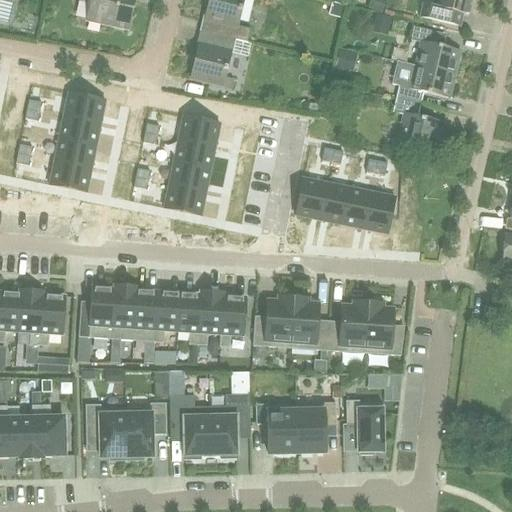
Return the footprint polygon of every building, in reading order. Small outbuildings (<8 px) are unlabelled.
[(127,30),(134,1),(130,0),(80,0),(91,2),(86,21),(127,30)] [(234,41),(234,42),(245,45),(248,31),(236,28),(242,0),(209,0),(201,33),(234,41)] [(383,13),(387,0),(376,0),(373,10),(383,13)] [(474,2),(474,0),(435,0),(434,6),(422,4),(419,18),(431,21),(456,26),(459,14),(468,16),(472,2),(474,2)] [(329,15),(342,18),(345,6),(333,3),(329,15)] [(374,27),(390,31),(393,18),(377,14),(374,27)] [(420,45),(415,67),(418,67),(454,76),(460,53),(438,47),(441,35),(412,28),(409,42),(420,45)] [(231,55),(234,42),(234,41),(201,33),(190,81),(231,90),(233,82),(224,79),(230,54),(231,55)] [(339,67),(353,71),(357,57),(343,53),(339,67)] [(395,101),(420,106),(423,94),(448,101),(454,76),(418,67),(415,67),(396,62),(391,85),(399,86),(395,101)] [(48,99),(61,101),(63,86),(50,85),(48,99)] [(67,101),(61,123),(98,133),(104,111),(67,101)] [(418,119),(420,106),(395,101),(392,114),(403,117),(398,140),(437,149),(442,125),(418,119)] [(42,104),(32,102),(30,111),(40,113),(42,104)] [(38,121),(40,113),(30,111),(28,119),(38,121)] [(182,122),(176,144),(213,154),(219,132),(182,122)] [(61,123),(56,145),(93,155),(98,133),(61,123)] [(159,137),(161,129),(150,127),(148,135),(159,137)] [(158,146),(159,137),(148,135),(147,143),(158,146)] [(176,144),(170,167),(207,176),(213,154),(176,144)] [(56,145),(50,167),(87,176),(93,155),(56,145)] [(32,150),(23,148),(21,156),(31,158),(32,150)] [(335,165),(337,153),(328,151),(326,163),(335,165)] [(342,166),(344,155),(337,153),(335,165),(342,166)] [(29,166),(31,158),(21,156),(20,164),(29,166)] [(378,176),(380,165),(372,163),(370,174),(378,176)] [(386,177),(388,166),(380,165),(378,176),(386,177)] [(50,167),(44,188),(81,198),(87,176),(50,167)] [(170,167),(164,189),(201,198),(207,176),(170,167)] [(149,182),(151,173),(141,171),(139,179),(149,182)] [(147,191),(149,182),(139,179),(137,188),(147,191)] [(265,180),(265,201),(278,202),(279,180),(265,180)] [(296,188),(284,225),(306,232),(318,195),(296,188)] [(164,189),(158,211),(195,220),(201,198),(164,189)] [(318,195),(306,232),(328,238),(340,202),(318,195)] [(340,202),(328,238),(350,244),(360,207),(340,202)] [(360,207),(350,244),(371,250),(382,213),(360,207)] [(511,236),(503,236),(502,261),(511,261),(511,236)] [(111,342),(115,288),(114,288),(114,291),(92,290),(91,305),(80,304),(78,340),(102,341),(111,342)] [(115,288),(111,342),(120,342),(133,343),(134,331),(136,290),(115,288)] [(134,331),(133,343),(145,344),(155,344),(158,294),(137,293),(137,290),(136,290),(134,331)] [(0,343),(4,344),(5,332),(17,332),(20,292),(19,292),(19,294),(0,293),(0,343)] [(29,346),(38,347),(42,293),(20,292),(17,332),(30,333),(29,346)] [(38,347),(47,347),(48,335),(61,336),(64,298),(42,296),(42,293),(38,347)] [(179,295),(158,294),(155,344),(164,345),(164,332),(177,333),(179,295)] [(189,347),(198,347),(201,294),(200,294),(200,296),(179,295),(177,333),(189,334),(189,347)] [(208,335),(220,336),(223,295),(201,294),(198,347),(207,348),(208,335)] [(230,336),(243,337),(245,299),(223,298),(224,295),(223,295),(220,336),(219,348),(229,349),(230,336)] [(278,298),(278,302),(267,301),(266,318),(254,317),(252,347),(289,349),(293,299),(278,298)] [(308,300),(293,299),(289,349),(327,352),(329,322),(317,321),(318,305),(308,304),(308,300)] [(341,323),(329,322),(327,352),(364,354),(368,304),(353,303),(352,307),(342,306),(341,323)] [(382,309),(382,305),(368,304),(364,354),(400,357),(403,328),(391,327),(393,310),(382,309)] [(29,346),(28,361),(37,362),(38,347),(29,346)] [(120,349),(111,348),(110,364),(119,365),(120,349)] [(188,363),(196,364),(197,352),(189,351),(188,363)] [(153,356),(144,355),(144,364),(153,364),(153,356)] [(54,359),(39,358),(38,373),(53,374),(54,359)] [(95,380),(95,372),(82,372),(82,380),(95,380)] [(170,374),(171,382),(185,382),(185,373),(170,374)] [(168,374),(155,374),(156,382),(169,382),(168,374)] [(385,376),(369,376),(368,387),(385,388),(385,376)] [(0,392),(11,392),(11,381),(0,380),(0,392)] [(42,381),(42,392),(52,392),(52,381),(42,381)] [(333,387),(333,398),(341,397),(341,386),(333,387)] [(220,460),(236,459),(235,424),(250,424),(249,396),(224,396),(225,408),(209,408),(210,456),(220,456),(220,460)] [(200,456),(210,456),(209,408),(194,408),(193,397),(169,397),(169,426),(183,425),(184,461),(200,460),(200,456)] [(359,402),(345,402),(346,426),(357,425),(358,457),(374,456),(374,452),(382,452),(381,404),(359,404),(359,402)] [(165,436),(165,404),(150,405),(150,409),(125,409),(126,462),(144,462),(143,458),(152,457),(152,436),(165,436)] [(19,419),(20,460),(42,460),(41,406),(31,406),(32,419),(19,419)] [(50,406),(41,406),(42,460),(43,460),(42,457),(64,456),(63,418),(50,419),(50,406)] [(109,462),(126,462),(125,409),(100,410),(100,406),(85,406),(85,437),(99,437),(100,459),(108,458),(109,462)] [(6,407),(0,407),(0,457),(19,457),(19,460),(20,460),(19,419),(7,420),(6,407)] [(296,458),(325,457),(324,433),(336,433),(335,408),(323,408),(324,410),(295,411),(296,458)] [(296,458),(295,411),(267,411),(267,409),(255,409),(256,430),(268,429),(268,459),(296,458)]
